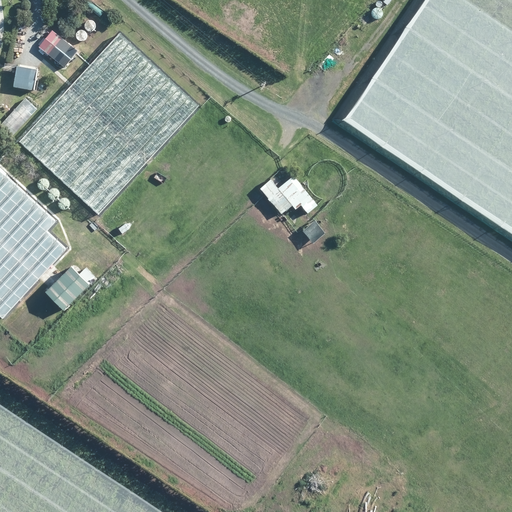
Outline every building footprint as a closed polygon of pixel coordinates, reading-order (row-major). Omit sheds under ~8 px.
[(78,52),(52,30),(38,47),(64,68),(78,52)] [(121,31),(19,143),(98,215),(200,103),(121,31)] [(38,71),(16,68),(13,88),(35,91),(38,71)] [(0,128),(11,139),(38,109),(25,98),(0,126),(0,128)] [(56,222),(0,171),(0,315),(4,319),(67,249),(48,231),(56,222)] [(317,205),(294,177),(278,190),(270,180),(260,189),(281,215),(292,206),(295,210),(300,205),(307,214),(317,205)] [(91,284),(74,266),(47,293),(64,311),(91,284)]
